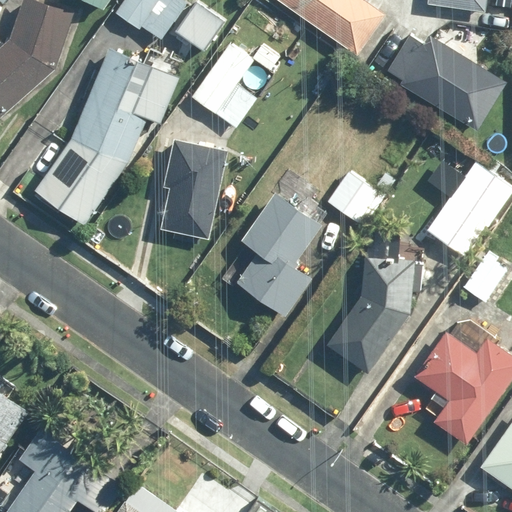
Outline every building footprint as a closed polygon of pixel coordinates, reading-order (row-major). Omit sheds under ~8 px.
[(75,13),(32,0),(21,0),(9,42),(0,49),(0,113),(2,116),(58,67),(75,13)] [(110,0),(87,0),(103,11),(110,0)] [(122,0),(114,12),(140,30),(142,28),(162,41),(188,3),(183,0),(122,0)] [(279,0),(359,56),(388,15),(366,0),(279,0)] [(430,0),(430,5),(488,12),(489,0),(430,0)] [(225,21),(195,1),(173,33),(204,53),(225,21)] [(425,41),(408,30),(382,70),(478,133),(509,85),(430,34),(425,41)] [(256,60),(230,42),(192,98),(238,130),(260,99),(239,85),(256,60)] [(161,57),(157,67),(109,49),(75,136),(35,188),(83,224),(130,163),(147,118),(163,125),(177,89),(185,66),(161,57)] [(225,147),(173,142),(164,232),(216,237),(225,147)] [(511,193),(511,186),(477,163),(468,177),(441,158),(425,181),(452,200),(435,225),(473,250),(511,193)] [(385,196),(349,170),(327,201),(363,226),(385,196)] [(295,267),(323,224),(277,193),(244,242),(259,252),(237,285),(288,318),(314,279),(295,267)] [(511,267),(486,251),(464,285),(490,301),(511,267)] [(369,374),(413,314),(414,291),(422,292),(425,260),(366,255),(363,297),(328,344),(369,374)] [(478,348),(447,327),(414,374),(447,397),(433,417),(467,441),(511,377),(511,352),(487,335),(478,348)] [(0,451),(28,409),(0,391),(0,451)] [(511,419),(481,466),(511,487),(511,419)] [(103,511),(123,483),(40,426),(19,458),(36,470),(6,511),(68,511),(77,499),(95,511),(103,511)] [(183,511),(139,479),(114,511),(183,511)] [(278,511),(257,497),(247,511),(278,511)]
